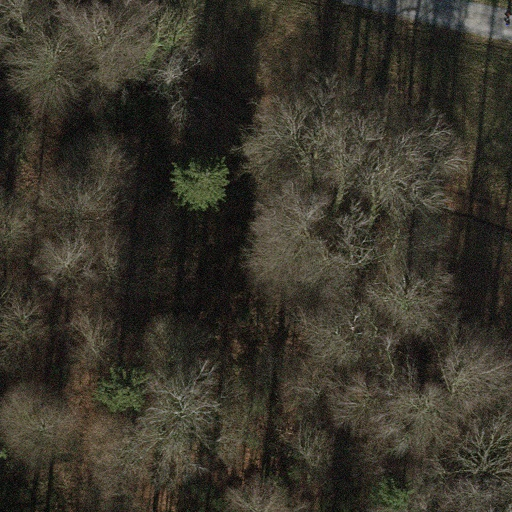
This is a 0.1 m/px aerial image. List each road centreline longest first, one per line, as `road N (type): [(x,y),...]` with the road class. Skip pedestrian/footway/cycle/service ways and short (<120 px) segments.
road 1 (track): [(511,217),(221,115),(82,53),(43,0)]
road 2 (track): [(511,26),(388,0)]
